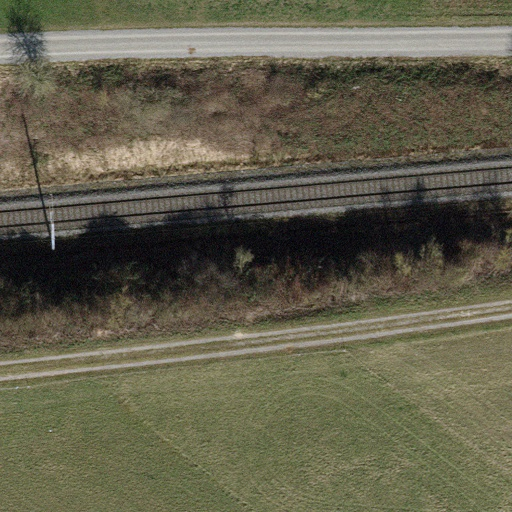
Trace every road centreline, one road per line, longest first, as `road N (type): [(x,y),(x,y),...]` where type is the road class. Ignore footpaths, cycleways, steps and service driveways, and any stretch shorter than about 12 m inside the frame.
road 1 (track): [(511,306),(0,365)]
road 2 (track): [(0,49),(511,40)]
